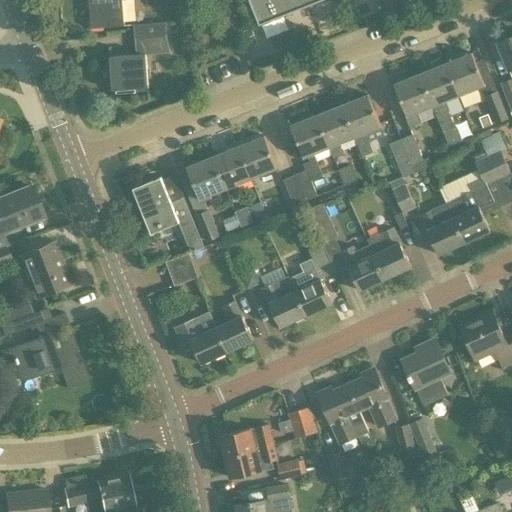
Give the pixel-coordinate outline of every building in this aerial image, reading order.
[(88,0),(91,29),(123,26),(121,0),(88,0)] [(248,0),(259,26),(325,0),(248,0)] [(241,32),(244,39),(254,35),(252,28),(241,32)] [(153,55),(170,53),(165,36),(152,38),(153,55)] [(258,44),(255,37),(245,41),(248,48),(258,44)] [(511,37),(497,44),(508,71),(509,71),(511,77),(511,79),(500,84),(511,113),(511,37)] [(145,55),(153,55),(152,38),(134,39),(136,56),(110,58),(112,90),(147,87),(145,55)] [(457,97),(477,89),(483,102),(486,101),(485,98),(493,94),(488,83),(483,85),(471,54),(445,65),(457,97)] [(444,102),(457,97),(445,65),(419,75),(432,107),(448,146),(460,142),(444,102)] [(416,113),(432,107),(419,75),(394,85),(407,117),(405,117),(409,128),(420,123),(416,113)] [(495,124),(508,119),(497,92),(493,94),(485,98),(486,101),(495,124)] [(365,134),(380,127),(368,96),(341,106),(354,138),(362,157),(372,153),(365,134)] [(338,144),(354,138),(341,106),(316,117),(329,148),(332,158),(342,155),(338,144)] [(313,154),(329,148),(316,117),(290,127),(303,158),(307,157),(309,162),(303,165),(305,171),(294,176),(305,201),(316,196),(311,182),(322,177),(313,154)] [(414,173),(431,166),(428,158),(423,160),(412,135),(401,140),(414,173)] [(251,180),(276,170),(264,136),(238,147),(251,180)] [(414,173),(401,140),(389,144),(402,177),(414,173)] [(251,180),(238,147),(212,157),(225,190),(251,180)] [(487,157),(498,181),(510,175),(500,151),(487,157)] [(225,190),(212,157),(186,167),(198,198),(199,201),(203,199),(225,190)] [(485,186),(487,186),(498,181),(487,157),(475,163),(485,185),(485,186)] [(344,185),(355,181),(350,166),(338,171),(344,185)] [(305,201),(294,176),(283,180),(293,206),(305,201)] [(151,233),(178,223),(190,253),(203,248),(183,199),(170,204),(160,178),(133,190),(151,233)] [(403,214),(415,208),(404,184),(391,190),(403,214)] [(453,219),(464,243),(489,231),(478,207),(494,200),(487,186),(485,186),(485,185),(473,191),(459,198),(446,204),(453,219)] [(0,198),(0,248),(8,245),(2,232),(42,216),(30,186),(0,198)] [(199,201),(198,198),(190,201),(196,216),(208,211),(203,199),(199,201)] [(320,244),(336,237),(322,204),(305,212),(318,239),(320,244)] [(426,231),(427,230),(438,254),(464,243),(453,219),(446,204),(419,216),(426,231)] [(241,228),(253,223),(246,208),(235,213),(241,228)] [(207,242),(218,237),(208,211),(196,216),(207,242)] [(366,239),(369,245),(385,279),(411,268),(392,227),(366,239)] [(305,245),(311,258),(324,252),(320,244),(318,239),(305,245)] [(36,298),(69,285),(52,242),(20,255),(36,298)] [(356,251),(354,245),(341,251),(359,291),(385,279),(369,245),(356,251)] [(0,264),(11,259),(6,247),(0,249),(0,264)] [(169,274),(193,266),(189,254),(165,263),(169,274)] [(307,285),(294,291),(306,317),(332,304),(311,258),(298,264),(307,285)] [(174,286),(197,278),(193,266),(169,274),(174,286)] [(267,303),(268,303),(280,329),(306,317),(294,291),(288,277),(275,283),(262,289),(267,303)] [(215,327),(227,353),(253,341),(241,315),(235,301),(222,307),(226,322),(215,327)] [(20,382),(59,367),(67,389),(89,381),(68,327),(49,334),(44,321),(50,319),(47,308),(0,325),(0,327),(3,337),(29,327),(33,340),(8,349),(20,382)] [(511,335),(504,339),(492,313),(462,327),(476,359),(496,350),(503,366),(511,362),(511,335)] [(201,365),(227,353),(215,327),(210,316),(196,323),(194,319),(174,329),(185,354),(194,350),(201,365)] [(448,396),(440,379),(450,374),(437,344),(402,360),(415,390),(416,390),(424,407),(448,396)] [(389,399),(387,400),(375,373),(347,385),(359,412),(368,408),(378,429),(398,420),(389,399)] [(350,416),(359,412),(347,385),(319,397),(331,424),(330,424),(339,446),(359,437),(350,416)] [(309,408),(288,414),(295,439),(316,433),(309,408)] [(419,456),(436,450),(422,419),(409,425),(419,449),(416,450),(419,456)] [(221,436),(226,457),(274,445),(268,425),(256,428),(250,430),(250,429),(221,436)] [(401,452),(415,449),(409,425),(395,428),(401,452)] [(274,445),(226,457),(231,479),(261,471),(259,464),(264,462),(265,463),(277,460),(274,445)] [(326,457),(334,480),(348,475),(341,452),(326,457)] [(280,481),(302,475),(298,460),(277,465),(280,481)] [(102,511),(107,511),(134,506),(127,476),(63,490),(67,507),(86,503),(87,511),(102,511),(103,511),(102,511)] [(267,501),(263,501),(236,505),(237,511),(280,511),(291,510),(289,497),(290,497),(288,484),(266,488),(267,501)] [(50,511),(47,491),(6,497),(7,511),(50,511)] [(483,508),(484,511),(502,511),(498,502),(483,508)]
